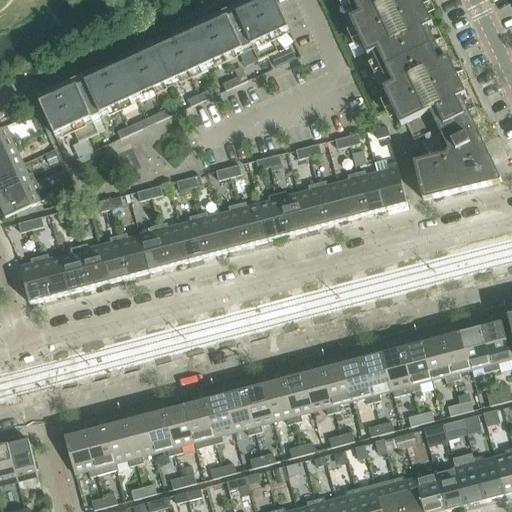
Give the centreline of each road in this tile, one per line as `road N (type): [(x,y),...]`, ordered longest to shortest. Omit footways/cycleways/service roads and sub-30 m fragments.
road 1 (tertiary): [(511,216),(0,354)]
road 2 (tertiary): [(0,424),(511,288)]
road 3 (residential): [(0,98),(47,85),(228,0)]
